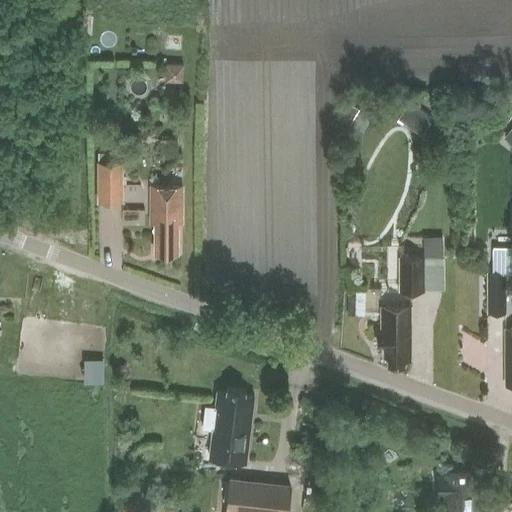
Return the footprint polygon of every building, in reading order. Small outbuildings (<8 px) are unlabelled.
[(166,64),(165,81),(183,82),(183,64),(166,64)] [(343,112),(341,116),(343,117),(352,124),(363,108),(352,100),(343,112)] [(472,102),(456,109),(464,129),(480,122),(472,102)] [(407,105),(397,119),(421,135),(430,122),(407,105)] [(421,161),(424,157),(421,152),(416,152),(413,156),(416,161),(421,161)] [(123,161),(96,161),(96,202),(122,202),(123,161)] [(419,168),(414,168),(411,171),(411,176),(414,179),(419,179),(422,176),(422,172),(419,168)] [(183,222),(184,184),(151,184),(151,200),(151,222),(154,222),(154,253),(179,254),(179,222),(183,222)] [(424,237),(425,257),(443,257),(443,237),(424,237)] [(423,258),(399,258),(400,292),(424,292),(423,258)] [(505,274),(487,274),(488,314),(505,314),(505,274)] [(365,315),(366,290),(348,289),(347,315),(365,315)] [(405,361),(411,361),(411,309),(382,309),(382,333),(379,333),(379,350),(382,350),(382,359),(388,359),(388,365),(405,365),(405,361)] [(244,395),(245,390),(226,388),(226,393),(216,392),(215,406),(205,405),(202,428),(212,429),(209,458),(246,462),(254,396),(244,395)] [(443,511),(477,511),(477,475),(470,475),(470,471),(443,472),(443,476),(437,476),(437,493),(443,493),(443,511)] [(230,477),(225,511),(288,511),(291,484),(230,477)] [(140,511),(141,500),(123,499),(122,511),(140,511)]
